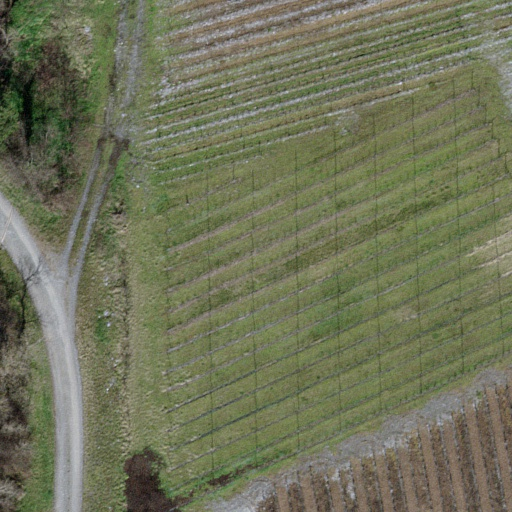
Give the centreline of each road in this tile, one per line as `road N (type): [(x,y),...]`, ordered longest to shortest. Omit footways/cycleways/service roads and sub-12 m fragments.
road 1 (track): [(130,0),(114,100),(52,314)]
road 2 (residential): [(0,215),(52,314),(68,368),(65,511)]
